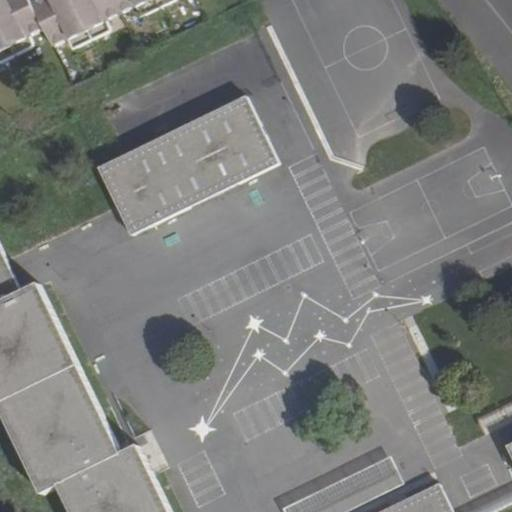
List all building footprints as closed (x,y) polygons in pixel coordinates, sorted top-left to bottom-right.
[(40,0),(32,4),(30,0),(0,0),(0,67),(2,70),(37,52),(31,39),(46,31),(55,49),(70,41),(77,55),(114,37),(107,24),(139,8),(145,22),(181,4),(179,0),(40,0)] [(249,98),(101,169),(135,237),(282,165),(249,98)] [(173,511),(142,447),(125,455),(43,285),(26,293),(0,240),(0,405),(45,498),(62,489),(73,511),(173,511)] [(391,443),(280,491),(289,511),(348,511),(409,486),(391,443)] [(454,511),(441,485),(386,511),(454,511)] [(511,491),(471,511),(503,511),(511,508),(511,491)]
